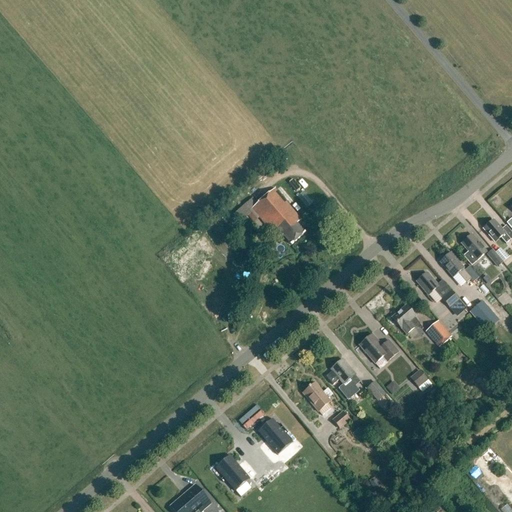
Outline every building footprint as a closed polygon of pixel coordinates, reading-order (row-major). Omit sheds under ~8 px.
[(252,209),(265,226),(266,225),(273,233),(275,231),(281,238),(283,236),(291,246),(305,234),(296,225),(301,220),(275,190),(252,209)] [(493,221),(483,230),(495,243),(501,239),(506,245),(510,241),(511,239),(511,233),(506,227),(501,230),(493,221)] [(461,244),(469,253),(464,257),(471,266),(486,253),(471,236),(461,244)] [(487,255),(497,268),(503,263),(492,251),(487,255)] [(258,264),(249,253),(244,266),(258,264)] [(440,263),(454,279),(458,275),(466,284),(471,279),(473,282),(478,278),(469,267),(465,271),(450,254),(440,263)] [(207,277),(223,296),(237,285),(220,265),(207,277)] [(441,300),(451,310),(460,302),(442,282),(437,286),(427,274),(417,283),(428,296),(435,291),(439,295),(443,298),(441,300)] [(490,280),(485,274),(479,278),(484,285),(490,280)] [(240,318),(256,322),(262,302),(246,298),(240,318)] [(415,318),(406,307),(392,319),(406,336),(415,328),(413,327),(418,323),(414,319),(415,318)] [(438,322),(426,332),(439,348),(451,338),(438,322)] [(382,347),(372,335),(359,347),(375,365),(383,358),(387,363),(399,353),(389,342),(382,347)] [(338,389),(348,401),(359,392),(355,387),(360,383),(355,376),(343,361),(331,371),(343,385),(338,389)] [(410,379),(422,393),(432,384),(419,370),(410,379)] [(367,389),(378,403),(386,396),(375,382),(367,389)] [(390,395),(399,389),(394,382),(385,387),(390,395)] [(309,389),(303,394),(318,413),(330,403),(328,399),(332,395),(328,390),(323,394),(315,384),(310,388),(309,387),(308,389),(309,389)] [(409,412),(421,400),(408,387),(396,398),(409,412)] [(395,407),(389,400),(385,404),(390,411),(395,407)] [(343,413),(333,421),(340,430),(350,421),(343,413)] [(258,432),(257,433),(277,456),(293,443),(273,420),(272,420),(272,421),(258,433),(258,432)] [(360,428),(353,434),(357,440),(360,437),(371,450),(375,446),(360,428)] [(215,469),(235,493),(250,480),(230,456),(229,457),(230,457),(216,469),(215,469)] [(264,487),(282,472),(279,468),(261,482),(264,487)] [(180,500),(171,507),(174,511),(196,511),(198,510),(199,511),(202,511),(211,505),(195,487),(183,497),(184,498),(181,501),(180,500)]
